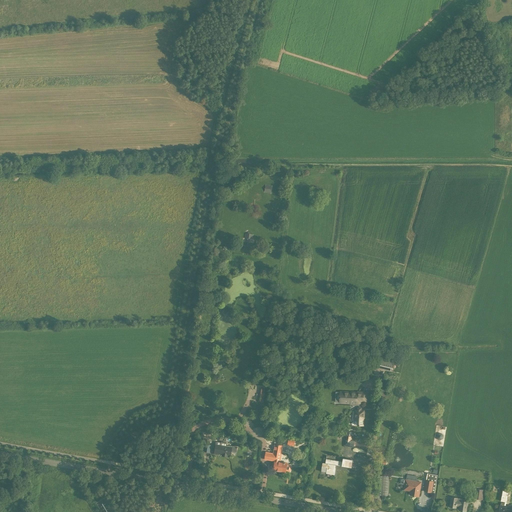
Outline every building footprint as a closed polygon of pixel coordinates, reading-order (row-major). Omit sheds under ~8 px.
[(272,186),(264,185),(263,192),(271,194),(272,186)] [(297,271),(295,267),(292,269),(294,273),(293,274),(295,277),(301,274),(298,270),(297,271)] [(373,367),(391,371),(393,361),(395,353),(378,348),(375,357),(373,367)] [(351,404),(362,404),(362,400),(367,400),(367,393),(360,392),(360,393),(340,392),(340,402),(351,403),(351,404)] [(356,410),(355,420),(364,421),(364,411),(361,410),(361,408),(358,408),(358,410),(356,410)] [(350,441),(351,437),(347,436),(345,444),(353,445),(354,441),(350,441)] [(230,456),(231,448),(216,445),(214,454),(217,454),(217,453),(222,454),(222,456),(227,456),(227,455),(230,456)] [(273,454),(266,452),(265,459),(274,461),(273,464),(275,464),(274,470),(286,472),(286,471),(290,472),(292,465),(287,464),(287,463),(278,462),(279,460),(280,460),(283,446),(275,445),(273,454)] [(343,461),(326,459),(325,463),(323,463),(322,467),(327,468),(326,473),(335,475),(336,469),(334,468),(335,465),(352,468),(353,460),(343,458),(343,461)] [(426,480),(424,491),(432,493),(432,492),(434,493),(437,475),(427,473),(426,480)] [(400,483),(401,484),(405,485),(404,489),(411,490),(410,495),(419,496),(421,483),(406,480),(406,479),(402,479),(401,479),(400,483)] [(474,499),(483,500),(483,499),(484,499),(486,490),(475,489),(474,499)] [(499,511),(511,511),(511,505),(509,505),(508,507),(505,506),(506,502),(508,491),(503,490),(501,501),(505,502),(504,506),(500,506),(499,511)] [(460,506),(460,510),(466,511),(467,505),(467,506),(468,502),(467,502),(467,500),(451,497),(450,507),(456,508),(456,506),(460,506)]
